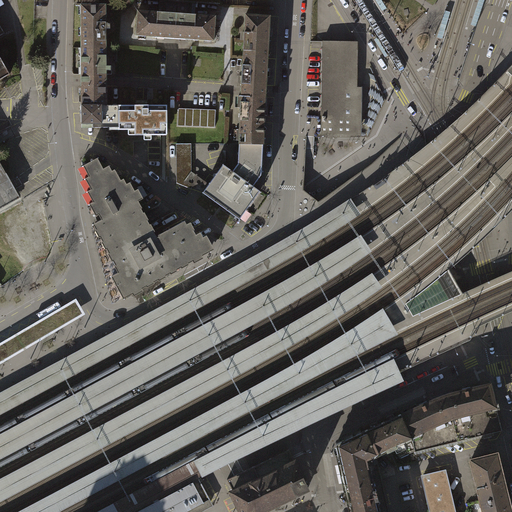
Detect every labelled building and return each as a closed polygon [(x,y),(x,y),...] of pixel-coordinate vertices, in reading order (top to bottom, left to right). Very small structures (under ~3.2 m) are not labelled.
[(134,35),(173,38),(175,13),(175,1),(173,1),(162,0),(160,0),(160,12),(136,11),(134,35)] [(175,1),(175,13),(173,38),(212,41),(213,16),(189,14),(190,2),(175,1)] [(79,47),(104,47),(104,5),(79,5),(79,47)] [(247,15),(245,56),(269,58),(271,16),(247,15)] [(358,41),(323,41),(321,134),(362,135),(363,87),(357,87),(358,41)] [(104,80),(104,47),(79,47),(79,80),(79,86),(104,86),(104,80)] [(268,90),(269,58),(245,56),(243,89),(243,96),(267,97),(268,90)] [(0,80),(10,75),(7,68),(0,57),(0,80)] [(104,86),(79,86),(79,123),(90,123),(90,127),(116,127),(116,105),(104,105),(104,86)] [(265,144),(267,97),(243,96),(240,143),(265,144)] [(116,105),(116,127),(116,129),(120,129),(129,129),(129,135),(167,135),(167,105),(116,105)] [(178,108),(177,126),(215,128),(216,113),(216,110),(178,108)] [(262,175),(265,144),(240,143),(239,164),(233,170),(225,164),(210,184),(204,193),(241,219),(260,190),(254,185),(262,175)] [(192,172),(191,144),(177,144),(177,183),(192,189),(192,172)] [(97,221),(135,201),(141,198),(136,188),(132,190),(128,182),(125,184),(121,178),(118,180),(113,169),(110,171),(107,165),(101,168),(95,158),(81,166),(87,177),(83,178),(89,189),(85,191),(91,202),(88,204),(97,221)] [(0,208),(21,197),(13,184),(0,160),(0,208)] [(197,190),(204,193),(210,184),(201,178),(192,172),(192,189),(197,190)] [(350,221),(361,214),(351,199),(340,206),(324,216),(311,224),(241,264),(181,296),(0,392),(0,414),(190,312),(191,311),(251,280),(298,253),(324,237),(350,221)] [(135,201),(97,221),(91,224),(117,272),(109,276),(121,298),(212,249),(205,235),(201,237),(198,232),(194,234),(188,223),(185,224),(183,220),(154,235),(152,231),(135,201)] [(350,266),(372,252),(362,235),(333,253),(330,256),(295,276),(191,332),(0,434),(0,458),(201,352),(236,333),(274,313),(300,298),(326,281),(344,270),(350,266)] [(0,259),(9,250),(0,241),(0,259)] [(0,479),(0,501),(209,390),(230,379),(258,364),(286,349),(313,333),(335,319),(353,308),(359,304),(383,287),(374,274),(343,292),(334,298),(306,316),(265,338),(221,363),(201,373),(0,479)] [(0,364),(85,314),(76,298),(0,343),(0,364)] [(55,511),(218,427),(246,412),(322,372),(361,352),(372,347),(399,334),(384,309),(360,324),(350,331),(317,351),(278,373),(239,395),(209,411),(18,511),(55,511)] [(136,511),(143,509),(147,507),(146,505),(176,489),(177,491),(199,479),(198,478),(202,476),(202,477),(208,474),(249,453),(295,431),(404,380),(394,359),(346,383),(298,407),(213,451),(194,461),(97,511),(136,511)] [(423,404),(401,414),(411,436),(452,417),(493,407),(496,406),(491,383),(467,389),(455,391),(444,395),(436,398),(423,404)] [(452,417),(458,441),(496,432),(499,431),(493,407),(452,417)] [(366,430),(376,452),(407,437),(411,436),(401,414),(385,421),(366,430)] [(458,441),(452,417),(411,436),(407,437),(412,452),(416,451),(458,441)] [(336,443),(352,511),(378,511),(371,481),(365,455),(376,452),(366,430),(336,443)] [(232,492),(241,511),(258,511),(308,488),(290,449),(227,479),(233,491),(232,492)] [(483,511),(511,511),(511,501),(500,452),(471,459),(480,500),(483,511)] [(422,475),(430,511),(456,511),(455,506),(446,469),(422,475)] [(192,511),(211,502),(201,483),(199,479),(177,491),(176,489),(146,505),(147,507),(143,509),(136,511),(192,511)] [(200,511),(214,505),(202,483),(201,483),(211,502),(192,511),(200,511)]
